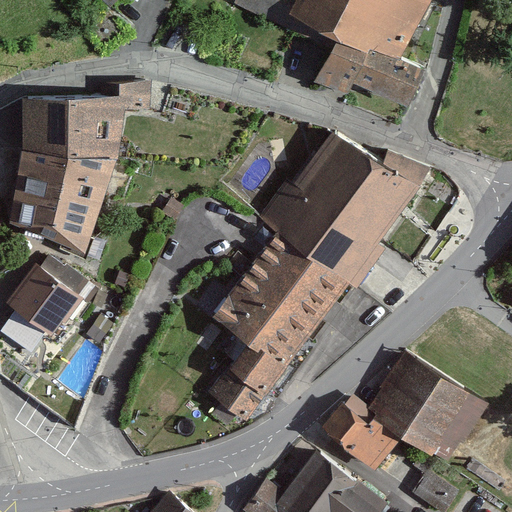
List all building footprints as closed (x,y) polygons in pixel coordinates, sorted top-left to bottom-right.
[(235,0),(235,2),(331,46),(338,30),(398,56),(426,0),(235,0)] [(338,30),(331,46),(316,77),(348,92),(354,78),(408,101),(422,65),(398,56),(338,30)] [(21,145),(114,157),(118,158),(123,104),(149,105),(150,81),(103,83),(103,95),(24,97),(21,145)] [(277,228),(348,279),(355,285),(385,245),(377,239),(427,170),(386,151),(379,161),(333,128),(293,182),(287,177),(259,215),(277,228)] [(84,247),(114,157),(21,145),(10,217),(84,247)] [(246,418),(348,279),(277,228),(215,312),(249,337),(209,391),(246,418)] [(88,298),(98,285),(65,262),(64,264),(49,254),(41,265),(35,261),(8,297),(19,305),(47,326),(52,329),(61,316),(65,319),(83,294),(88,298)] [(47,326),(19,305),(3,326),(32,347),(47,326)] [(461,441),(488,401),(406,347),(368,405),(446,456),(457,439),(461,441)] [(354,394),(323,427),(374,463),(399,432),(354,394)] [(374,511),(386,497),(317,446),(283,491),(265,477),(243,505),(252,511),(275,511),(277,510),(280,511),(374,511)] [(415,489),(443,509),(454,493),(426,473),(415,489)] [(155,511),(191,511),(170,493),(155,511)]
